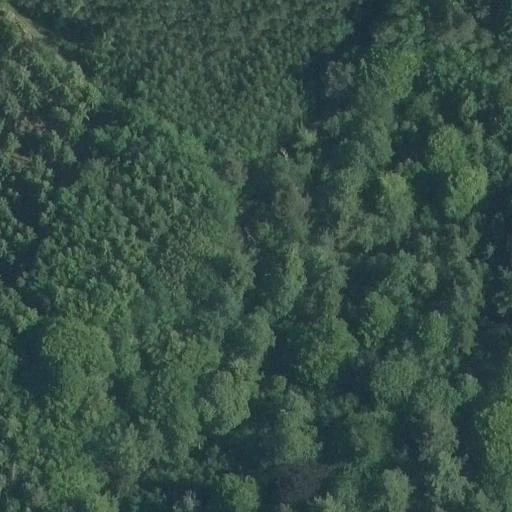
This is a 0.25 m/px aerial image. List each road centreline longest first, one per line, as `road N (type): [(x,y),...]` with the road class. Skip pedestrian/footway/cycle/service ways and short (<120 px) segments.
road 1 (track): [(77,511),(272,176),(297,147),(339,122),(405,103),(455,113),(511,162)]
road 2 (track): [(3,0),(205,193),(235,245)]
